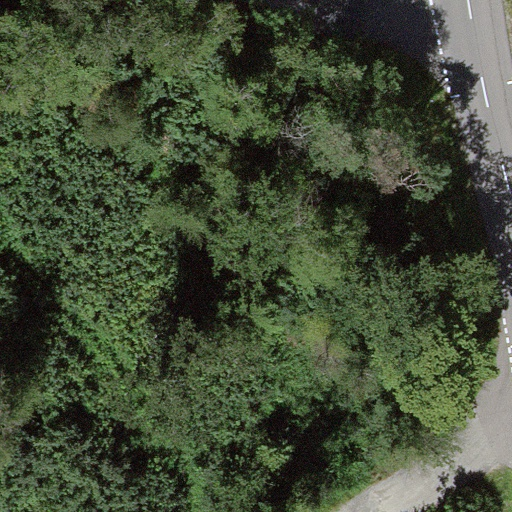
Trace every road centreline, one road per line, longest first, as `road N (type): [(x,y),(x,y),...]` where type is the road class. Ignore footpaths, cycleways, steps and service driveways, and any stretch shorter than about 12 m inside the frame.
road 1 (tertiary): [(511,231),(452,0)]
road 2 (track): [(453,6),(353,20),(263,0)]
road 3 (track): [(362,511),(511,424)]
